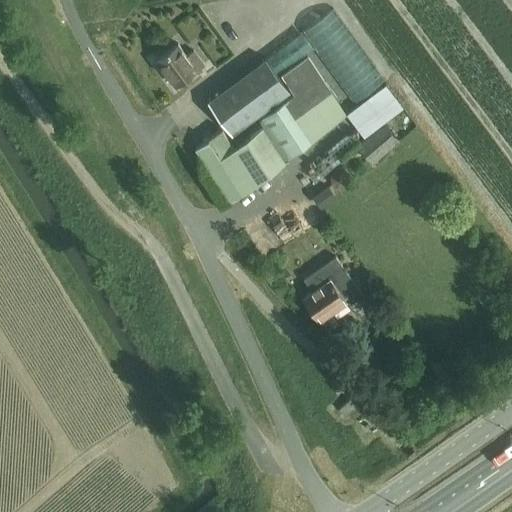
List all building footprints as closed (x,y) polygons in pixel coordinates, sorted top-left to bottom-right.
[(332,7),(265,57),(207,100),(231,133),(290,90),(276,72),(312,45),(354,101),(385,78),(332,7)] [(175,84),(202,64),(193,51),(186,56),(177,44),(157,59),(175,84)] [(222,128),(195,148),(229,202),(345,114),(307,56),(281,73),(294,92),(260,119),(264,125),(234,145),(222,128)] [(353,122),(392,91),(385,83),(347,113),(353,122)] [(393,111),(401,105),(397,98),(380,111),(383,115),(391,109),(393,111)] [(357,145),(372,161),(398,139),(383,123),(357,145)] [(346,186),(350,180),(349,172),(342,167),(334,169),(330,175),(331,183),(338,187),(346,186)] [(320,205),(335,195),(328,186),(314,196),(320,205)] [(303,278),(312,291),(303,297),(319,319),(346,300),(349,305),(364,294),(336,255),(303,278)] [(361,436),(376,428),(367,415),(353,422),(361,436)]
